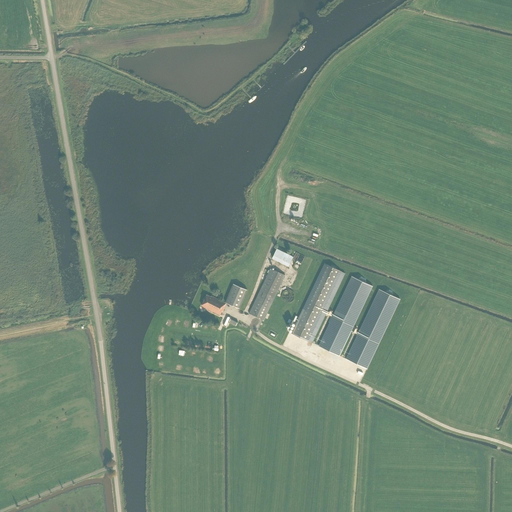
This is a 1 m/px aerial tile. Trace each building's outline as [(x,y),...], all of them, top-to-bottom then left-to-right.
[(289,266),(294,257),(277,249),(272,258),(289,266)] [(308,341),(340,272),(324,264),(291,333),(308,341)] [(263,320),(285,275),(270,268),(249,313),(263,320)] [(351,277),(318,346),(339,356),(372,287),(351,277)] [(239,308),(247,290),(233,284),(225,302),(239,308)] [(288,302),(289,302),(290,302),(291,302),(292,301),(293,301),(293,300),(294,299),(294,298),(294,297),(294,296),(294,295),(294,294),(294,293),(293,292),(293,291),(292,291),(291,290),(290,290),(289,290),(288,289),(287,290),(286,290),(285,290),(284,291),(283,291),(283,292),(282,293),(282,294),(282,295),(281,296),(282,297),(282,298),(282,299),(283,300),(283,301),(284,301),(285,302),(286,302),(287,302),(288,302)] [(366,369),(399,300),(378,290),(345,359),(366,369)] [(210,297),(206,295),(201,305),(206,308),(220,315),(221,311),(222,312),(226,303),(211,296),(210,297)] [(236,324),(237,321),(230,318),(228,317),(224,325),(226,326),(227,324),(228,322),(235,326),(236,324)]
